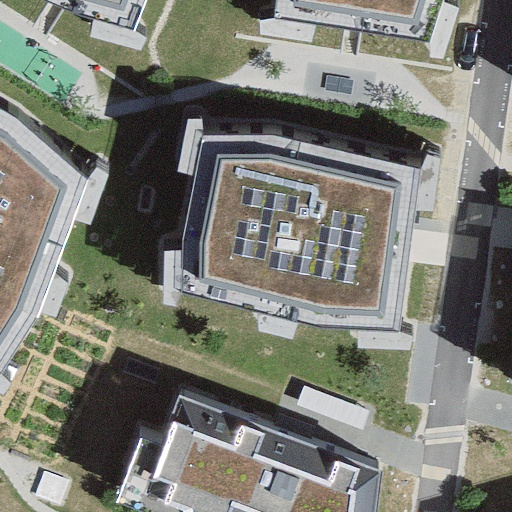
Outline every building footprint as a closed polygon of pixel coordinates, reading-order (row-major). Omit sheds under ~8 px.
[(51,0),(57,2),(136,29),(146,0),(51,0)] [(279,0),(277,19),(423,42),(444,0),(279,0)] [(8,120),(0,115),(0,320),(65,176),(8,120)] [(282,120),(204,119),(186,218),(182,284),(309,320),(400,324),(425,156),(282,120)] [(375,511),(383,461),(182,393),(153,479),(175,490),(168,506),(182,511),(232,511),(236,503),(258,511),(375,511)]
